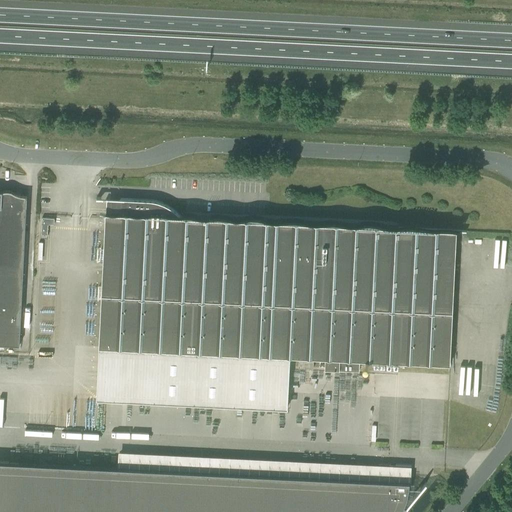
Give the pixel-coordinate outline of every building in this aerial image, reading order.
[(22,195),(20,195),(19,194),(16,193),(15,193),(13,191),(12,191),(10,190),(9,190),(7,190),(6,190),(5,190),(2,190),(1,191),(0,191),(0,342),(20,344),(27,195),(25,195),(24,195),(22,195)] [(171,207),(169,206),(167,205),(164,204),(161,202),(160,202),(157,201),(154,200),(152,200),(150,200),(121,198),(121,203),(111,202),(110,211),(110,213),(106,213),(105,216),(102,293),(99,346),(319,357),(319,365),(325,365),(325,369),(359,371),(360,359),(450,363),(456,231),(466,231),(185,217),(183,218),(182,217),(180,215),(179,213),(177,211),(174,209),(173,208),(171,207)] [(54,216),(42,215),(41,234),(47,234),(47,227),(47,222),(54,222),(54,216)] [(119,467),(410,481),(410,466),(120,451),(119,467)] [(0,511),(21,511),(24,462),(0,460),(0,511)] [(119,467),(24,462),(21,511),(400,511),(404,505),(407,496),(410,481),(119,467)]
